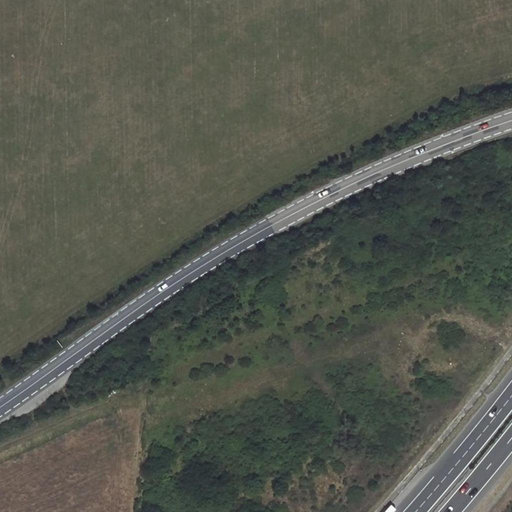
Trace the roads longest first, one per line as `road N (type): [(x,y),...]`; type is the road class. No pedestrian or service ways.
road 1 (secondary): [(511,119),(291,215),(130,311),(0,407)]
road 2 (motorway): [(511,392),(414,511)]
